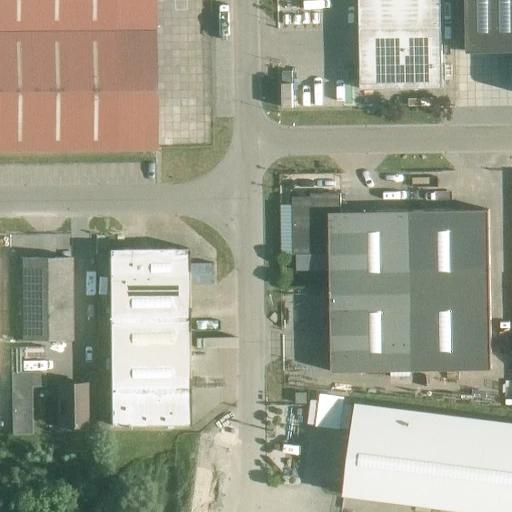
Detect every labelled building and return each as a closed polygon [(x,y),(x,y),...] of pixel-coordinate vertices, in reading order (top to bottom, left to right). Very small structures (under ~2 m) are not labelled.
[(0,0),(0,150),(155,149),(156,149),(154,0),(0,0)] [(441,0),(359,0),(361,89),(443,88),(441,0)] [(511,0),(466,0),(468,50),(511,49),(511,0)] [(160,110),(160,141),(208,141),(208,110),(160,110)] [(341,212),(341,193),(310,194),(311,200),(297,204),(292,205),(293,254),(330,254),(332,372),(412,371),(409,211),(341,212)] [(409,211),(412,371),(492,370),(489,209),(409,211)] [(149,284),(189,284),(188,248),(148,249),(149,284)] [(149,284),(148,249),(108,249),(109,284),(149,284)] [(21,258),(22,340),(72,340),(71,258),(21,258)] [(149,284),(109,284),(109,320),(189,319),(189,284),(149,284)] [(189,354),(189,319),(109,320),(110,355),(189,354)] [(189,354),(110,355),(110,390),(190,389),(189,354)] [(45,372),(11,372),(12,434),(32,434),(31,386),(45,386),(45,372)] [(84,385),(58,385),(58,425),(85,424),(84,385)] [(190,389),(110,390),(110,426),(190,425),(190,389)] [(306,403),(306,393),(296,393),(296,403),(306,403)] [(511,423),(356,403),(345,484),(511,506),(511,423)]
